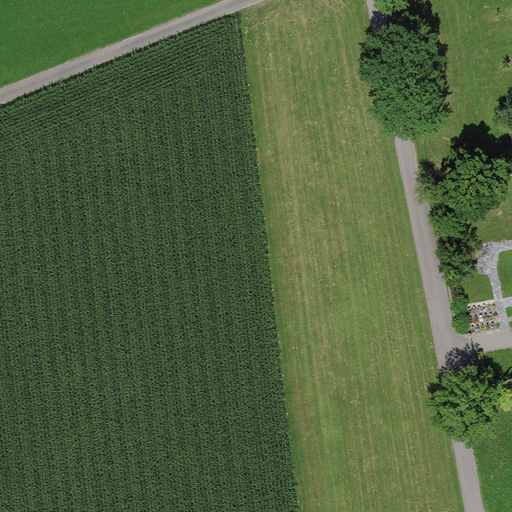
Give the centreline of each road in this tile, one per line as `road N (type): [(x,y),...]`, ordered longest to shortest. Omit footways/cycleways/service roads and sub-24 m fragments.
road 1 (unclassified): [(474,511),(376,0)]
road 2 (track): [(0,99),(242,0)]
